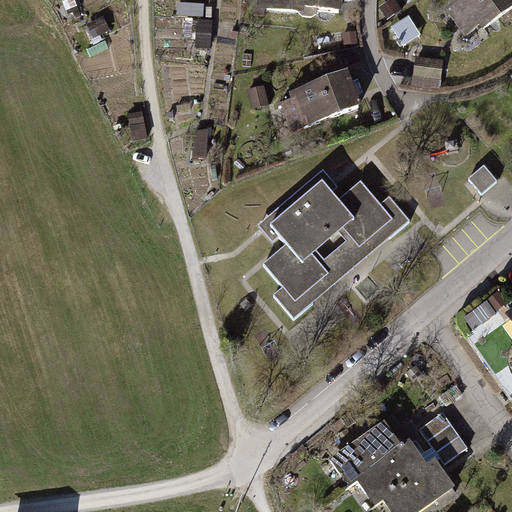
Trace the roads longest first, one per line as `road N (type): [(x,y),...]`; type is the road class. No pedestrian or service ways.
road 1 (track): [(143,0),(156,121),(244,465)]
road 2 (track): [(244,465),(185,485),(14,511)]
road 3 (residential): [(423,313),(244,465)]
road 4 (residential): [(423,313),(511,438)]
